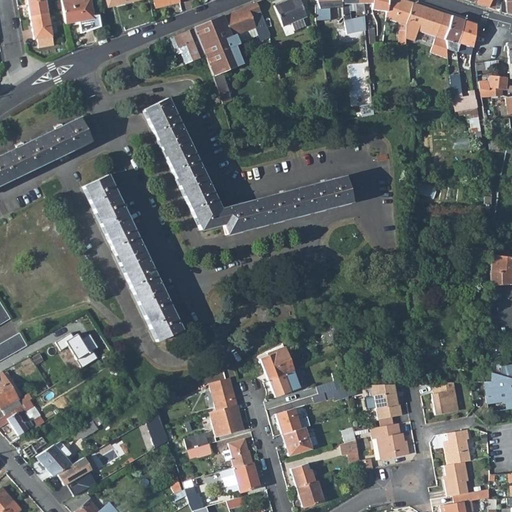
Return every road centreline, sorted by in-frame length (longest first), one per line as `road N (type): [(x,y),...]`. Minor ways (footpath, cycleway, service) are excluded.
road 1 (residential): [(186,283),(203,333),(197,353),(168,364),(146,344),(62,168),(116,143)]
road 2 (residential): [(237,0),(81,63)]
road 3 (residential): [(116,143),(186,283)]
road 4 (residential): [(321,261),(293,254),(186,283)]
